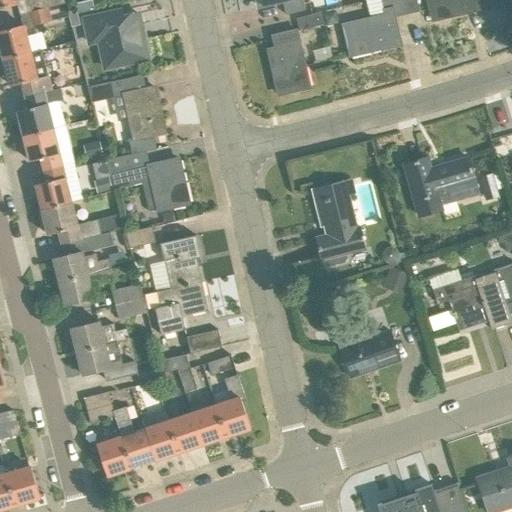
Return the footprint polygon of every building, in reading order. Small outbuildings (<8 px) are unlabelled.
[(20,14),(65,2),(64,0),(0,0),(0,7),(18,3),(20,14)] [(95,9),(92,0),(88,0),(75,3),(77,12),(95,9)] [(257,0),(259,6),(284,1),(287,14),(306,10),(303,0),(257,0)] [(396,17),(408,14),(404,0),(366,0),(371,16),(343,23),(351,55),(386,47),(383,35),(398,32),(399,33),(400,33),(396,17)] [(419,12),(416,0),(404,0),(408,14),(419,12)] [(428,0),(429,0),(433,20),(493,6),(491,0),(428,0)] [(0,41),(4,59),(33,52),(30,38),(36,36),(33,25),(69,16),(65,2),(20,14),(23,26),(0,31),(0,41)] [(98,44),(103,69),(149,58),(141,23),(139,23),(140,24),(135,25),(133,14),(123,17),(122,10),(83,19),(88,46),(98,44)] [(324,14),(328,26),(340,22),(336,10),(324,14)] [(322,12),(297,19),(301,31),(326,23),(322,12)] [(68,15),(69,16),(71,27),(80,24),(77,13),(68,15)] [(309,87),(305,68),(296,31),(274,36),(279,58),(271,60),(279,94),(309,87)] [(26,96),(54,89),(50,75),(48,75),(42,50),(33,52),(4,59),(11,85),(22,83),(26,96)] [(92,102),(115,97),(111,82),(89,87),(92,102)] [(165,131),(157,97),(155,87),(123,94),(133,138),(129,139),(133,153),(133,154),(147,151),(157,149),(153,134),(165,131)] [(55,128),(66,126),(60,101),(64,99),(61,88),(54,90),(54,89),(26,96),(29,108),(17,111),(23,136),(55,128)] [(63,158),(55,128),(23,136),(30,161),(41,158),(44,170),(73,163),(71,156),(63,158)] [(100,141),(87,144),(90,157),(103,154),(100,141)] [(158,211),(170,208),(190,204),(179,159),(150,166),(147,151),(133,154),(133,153),(108,160),(115,189),(143,183),(144,186),(149,212),(157,210),(158,211)] [(479,195),(474,177),(469,158),(431,169),(428,158),(405,164),(420,218),(446,211),(444,205),(479,195)] [(42,209),(74,202),(74,201),(84,198),(75,163),(73,163),(44,170),(47,182),(35,185),(42,209)] [(497,189),(493,174),(481,177),(486,196),(498,193),(497,189)] [(110,176),(98,179),(102,192),(113,189),(110,176)] [(356,226),(349,195),(356,193),(353,180),(313,189),(321,227),(326,226),(328,235),(316,238),(321,259),(323,259),(324,264),(329,267),(346,262),(349,258),(348,254),(367,250),(361,225),(356,226)] [(85,238),(101,234),(98,220),(80,225),(74,202),(42,209),(48,235),(59,232),(62,244),(85,238)] [(164,223),(175,221),(173,211),(162,214),(164,223)] [(113,216),(117,230),(125,228),(121,213),(113,216)] [(130,248),(156,242),(152,226),(127,233),(130,248)] [(85,238),(89,251),(114,245),(111,232),(101,234),(85,238)] [(509,250),(511,249),(511,232),(498,237),(500,241),(508,247),(509,250)] [(172,288),(202,281),(196,258),(202,257),(197,235),(161,243),(172,288)] [(396,249),(391,247),(387,248),(383,252),(383,258),(384,262),(390,264),(395,263),(395,262),(396,264),(407,261),(401,246),(396,249)] [(60,282),(112,269),(109,258),(98,261),(96,253),(85,256),(84,251),(54,258),(60,282)] [(511,263),(494,270),(495,273),(477,279),(476,276),(434,290),(430,278),(431,278),(431,277),(430,277),(438,303),(449,300),(459,331),(460,330),(459,326),(488,317),(492,329),(511,322),(511,318),(507,303),(511,301),(511,263)] [(383,282),(403,290),(410,275),(390,266),(383,282)] [(66,305),(96,298),(93,285),(116,279),(114,269),(112,269),(60,282),(66,305)] [(183,316),(189,315),(208,310),(202,281),(172,288),(159,291),(159,292),(158,293),(161,307),(156,308),(162,334),(186,329),(183,316)] [(116,305),(143,299),(140,284),(112,290),(116,305)] [(143,299),(116,305),(120,319),(147,313),(143,299)] [(78,353),(118,343),(118,341),(130,338),(127,328),(116,331),(114,324),(103,327),(102,321),(71,328),(78,353)] [(191,353),(203,351),(222,346),(218,329),(188,337),(191,353)] [(400,360),(394,341),(390,331),(341,348),(351,377),(400,360)] [(83,375),(104,370),(107,382),(138,373),(135,361),(124,364),(118,343),(78,353),(83,375)] [(178,369),(190,365),(187,354),(160,360),(163,373),(178,369)] [(236,367),(232,355),(208,363),(212,375),(236,367)] [(186,392),(198,388),(190,365),(178,369),(186,392)] [(154,369),(138,374),(141,386),(158,382),(154,369)] [(251,428),(241,398),(246,397),(238,374),(225,379),(232,399),(217,404),(227,436),(251,428)] [(88,410),(112,404),(109,391),(84,398),(88,410)] [(116,416),(114,411),(112,404),(88,410),(91,422),(116,416)] [(203,444),(227,436),(217,404),(193,412),(203,444)] [(155,460),(146,428),(134,432),(127,407),(114,411),(116,416),(123,437),(132,468),(155,460)] [(0,427),(17,422),(14,410),(0,414),(0,427)] [(179,452),(169,420),(166,411),(143,419),(146,428),(155,460),(179,452)] [(179,452),(203,444),(193,412),(169,420),(179,452)] [(0,440),(21,434),(17,422),(0,427),(0,440)] [(108,476),(132,468),(123,437),(97,445),(108,476)] [(511,457),(510,459),(511,467),(478,479),(489,511),(500,511),(511,508),(511,457)] [(16,505),(40,498),(31,467),(7,474),(16,505)] [(0,509),(16,505),(7,474),(0,476),(0,509)] [(380,511),(467,511),(458,483),(434,491),(432,485),(415,490),(416,492),(398,498),(396,499),(378,504),(380,511)]
